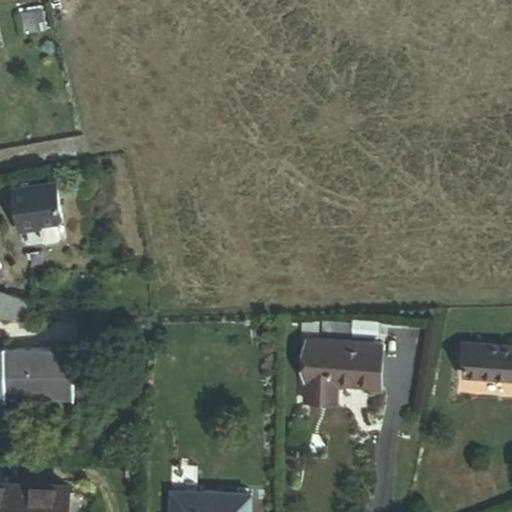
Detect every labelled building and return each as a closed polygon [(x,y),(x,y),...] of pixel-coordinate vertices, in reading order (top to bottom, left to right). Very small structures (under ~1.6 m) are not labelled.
[(46,29),(42,10),(23,14),(26,33),(46,29)] [(57,180),(12,188),(19,233),(42,229),(41,226),(58,224),(64,218),(57,180)] [(0,316),(31,315),(30,296),(0,286),(0,316)] [(381,382),(382,341),(308,338),(306,399),(337,400),(338,381),(381,382)] [(0,347),(0,392),(94,386),(91,346),(70,348),(69,343),(0,347)] [(511,345),(465,343),(464,377),(511,378),(511,345)] [(68,511),(69,489),(0,487),(0,511),(68,511)] [(244,511),(244,492),(167,491),(166,511),(244,511)]
